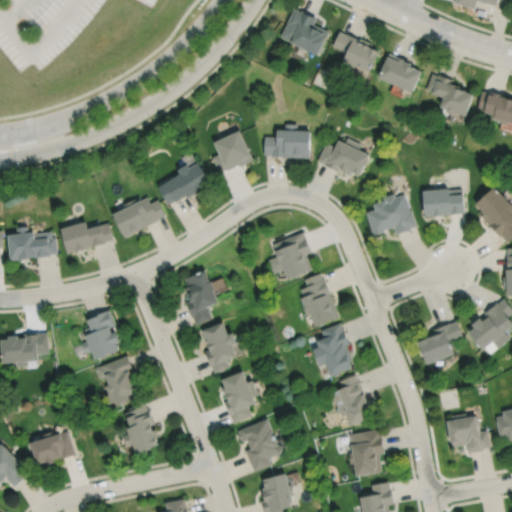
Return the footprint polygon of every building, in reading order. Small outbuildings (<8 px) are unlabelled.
[(453,0),(453,3),(474,9),(476,2),(495,7),(497,0),(453,0)] [(292,9),(279,35),(297,43),(296,44),(305,49),(306,47),(318,52),(328,30),(313,23),(315,18),(300,11),(300,13),(292,9)] [(338,30),(332,44),(345,50),(342,57),(343,57),(342,60),(355,66),(356,63),(369,69),(378,49),(371,45),(372,42),(359,37),(359,38),(346,32),(346,33),(338,30)] [(388,52),(387,54),(386,54),(377,74),(412,90),(421,69),(414,66),(409,63),(411,61),(395,54),(394,54),(388,52)] [(445,106),(446,108),(448,110),(449,111),(452,111),(454,111),(455,110),(465,113),(473,91),(467,89),(466,89),(459,86),(459,84),(452,81),(453,78),(439,73),(438,75),(431,72),(426,88),(432,90),(432,91),(443,95),(439,104),(445,106)] [(481,89),(477,107),(491,111),(490,115),(498,117),(498,120),(507,122),(507,119),(511,119),(511,96),(508,95),(508,94),(500,92),(501,91),(489,89),(488,90),(481,89)] [(263,135),(263,154),(270,154),(270,156),(308,157),(309,129),(296,128),(296,123),(284,123),(284,128),(275,128),(275,136),(263,135)] [(237,128),(211,140),(217,153),(210,157),(217,171),(225,168),(225,169),(237,163),(238,166),(245,163),(244,162),(251,159),(237,128)] [(325,142),(317,160),(323,163),(323,164),(337,171),(339,166),(344,169),(343,171),(350,174),(352,170),(359,173),(363,164),(364,165),(368,158),(367,157),(369,153),(358,148),(360,143),(346,136),(344,141),(337,138),(333,146),(325,142)] [(184,162),(175,168),(177,172),(158,185),(169,202),(173,200),(174,201),(184,195),(185,197),(192,192),(193,193),(202,187),(202,186),(209,182),(195,160),(187,166),(184,162)] [(492,185),(474,201),(481,209),(478,211),(500,235),(501,234),(506,240),(511,234),(511,215),(510,213),(511,211),(511,204),(495,186),(494,187),(492,185)] [(422,189),(425,215),(432,214),(432,215),(443,214),(443,213),(448,212),(449,213),(464,212),(461,188),(448,189),(448,187),(422,189)] [(372,203),(374,208),(365,211),(373,234),(383,231),(383,229),(393,226),(395,234),(410,229),(410,227),(416,225),(411,209),(409,210),(403,193),(394,196),(393,193),(381,196),(382,200),(381,200),(380,199),(376,201),(376,202),(372,203)] [(113,213),(124,236),(159,219),(159,218),(166,214),(159,199),(151,202),(148,196),(141,199),(140,196),(135,199),(135,198),(129,200),(123,204),(125,207),(113,213)] [(61,227),(68,252),(76,250),(76,251),(86,248),(86,247),(107,241),(106,241),(113,239),(108,222),(88,227),(86,220),(61,227)] [(7,234),(10,259),(18,258),(18,259),(29,258),(29,257),(34,256),(34,257),(50,255),(50,254),(58,253),(56,236),(52,237),(51,231),(34,233),(34,231),(28,231),(27,225),(16,227),(17,233),(7,234)] [(279,237),(271,241),(274,249),(273,250),(275,256),(267,259),(273,272),(282,269),(286,278),(311,268),(304,253),(311,251),(302,231),(280,240),(279,237)] [(511,246),(506,247),(507,254),(506,254),(507,267),(505,268),(505,275),(502,275),(503,287),(506,287),(506,294),(511,293),(511,246)] [(203,269),(185,277),(186,279),(185,279),(188,285),(184,287),(187,294),(188,294),(190,299),(185,301),(192,316),(193,316),(196,323),(212,316),(207,304),(215,301),(210,289),(212,289),(209,280),(207,280),(203,269)] [(319,272),(304,278),(306,286),(299,289),(302,296),(299,297),(301,303),(306,315),(309,313),(314,326),(338,316),(324,279),(322,279),(319,272)] [(511,308),(503,297),(497,302),(496,301),(483,311),(486,316),(481,320),(479,316),(470,322),(473,326),(467,331),(481,348),(484,346),(489,353),(509,337),(504,330),(511,323),(511,321),(507,315),(511,310),(511,308)] [(109,308),(94,314),(95,315),(87,318),(89,325),(84,328),(86,333),(84,334),(86,339),(81,342),(85,352),(91,350),(94,358),(100,356),(100,357),(105,355),(105,354),(118,349),(115,341),(119,340),(115,330),(111,331),(109,326),(116,324),(109,308)] [(224,320),(202,328),(205,337),(207,342),(208,342),(210,348),(205,350),(211,366),(212,366),(214,372),(229,366),(227,359),(237,355),(233,343),(238,341),(234,331),(228,333),(224,320)] [(416,338),(418,341),(417,342),(426,364),(442,357),(441,356),(453,352),(448,341),(462,335),(456,320),(449,322),(433,328),(434,331),(416,338)] [(339,322),(320,330),(323,337),(315,340),(318,347),(311,349),(318,366),(324,363),(329,375),(351,367),(348,359),(351,357),(346,345),(349,344),(343,329),(342,330),(339,322)] [(0,340),(2,363),(16,362),(17,366),(28,366),(28,361),(38,360),(38,353),(49,353),(47,332),(39,333),(39,332),(24,333),(24,337),(18,338),(18,335),(8,336),(8,339),(0,340)] [(127,354),(95,367),(99,378),(105,376),(108,383),(108,384),(105,385),(108,393),(104,394),(108,404),(115,401),(117,404),(122,402),(122,404),(127,402),(127,401),(130,399),(128,394),(138,390),(135,383),(139,381),(136,375),(132,377),(130,371),(133,369),(127,354)] [(244,370),(223,378),(225,385),(222,387),(224,394),(226,393),(229,399),(225,400),(230,415),(231,415),(234,422),(252,415),(248,405),(256,402),(254,396),(259,394),(253,379),(248,381),(244,370)] [(355,374),(339,381),(341,388),(336,390),(337,390),(331,393),(340,416),(345,414),(349,425),(372,416),(369,409),(370,409),(367,400),(366,401),(363,395),(365,395),(359,381),(358,381),(355,374)] [(145,401),(128,408),(129,410),(125,412),(127,417),(126,417),(130,427),(126,428),(128,433),(122,436),(126,445),(132,443),(136,453),(159,444),(156,436),(158,435),(156,429),(153,430),(150,424),(155,422),(149,408),(147,408),(145,401)] [(495,416),(500,439),(508,437),(508,440),(511,439),(511,408),(501,410),(502,414),(495,416)] [(445,420),(449,442),(451,441),(452,446),(466,443),(467,452),(483,449),(483,448),(490,446),(487,429),(480,431),(479,424),(479,420),(478,420),(476,415),(466,417),(465,412),(451,415),(451,419),(445,420)] [(278,444),(268,418),(238,429),(239,432),(238,432),(240,439),(241,438),(243,441),(247,439),(251,448),(245,450),(251,464),(252,464),(254,470),(271,464),(268,457),(276,454),(280,455),(283,446),(278,444)] [(349,434),(350,445),(351,453),(348,453),(350,463),(353,463),(355,476),(381,472),(378,454),(384,453),(381,436),(380,436),(379,429),(349,434)] [(29,442),(36,464),(44,461),(45,465),(53,462),(52,459),(59,457),(60,459),(75,454),(67,430),(53,434),(52,431),(42,434),(43,438),(29,442)] [(0,443),(0,486),(1,485),(0,484),(0,482),(4,478),(3,478),(4,476),(14,486),(25,475),(24,474),(29,470),(17,457),(16,459),(0,443)] [(287,473),(264,479),(265,480),(264,480),(266,487),(263,487),(264,491),(263,491),(265,499),(262,500),(264,511),(284,511),(284,509),(293,507),(292,502),(295,502),(293,495),(295,495),(292,484),(290,485),(287,473)] [(388,482),(371,485),(372,491),(361,493),(362,498),(359,498),(361,511),(388,511),(387,505),(393,504),(391,488),(389,489),(388,482)] [(184,498),(165,502),(166,509),(158,511),(188,511),(187,506),(186,506),(184,498)]
